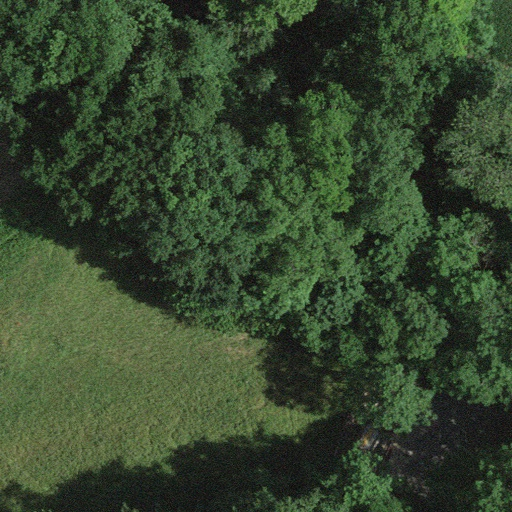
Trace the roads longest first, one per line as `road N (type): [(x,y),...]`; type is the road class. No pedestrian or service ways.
road 1 (track): [(242,511),(424,430)]
road 2 (residential): [(511,390),(424,430),(421,511)]
